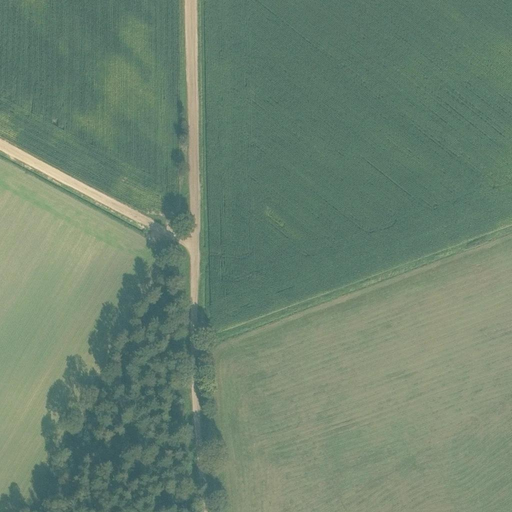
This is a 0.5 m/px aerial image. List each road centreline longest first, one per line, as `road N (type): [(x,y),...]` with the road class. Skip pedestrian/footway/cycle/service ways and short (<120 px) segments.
road 1 (track): [(206,511),(192,366),(192,0)]
road 2 (track): [(195,247),(0,146)]
